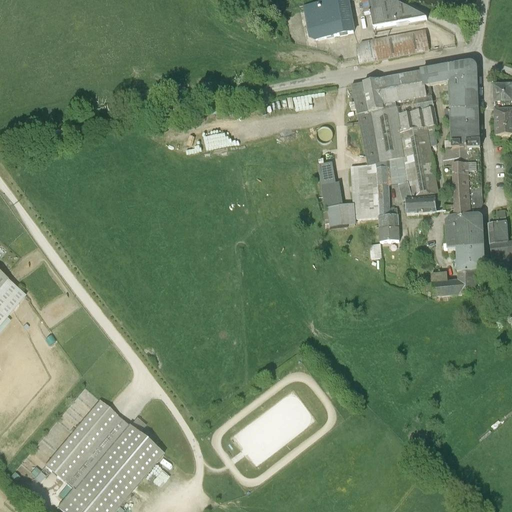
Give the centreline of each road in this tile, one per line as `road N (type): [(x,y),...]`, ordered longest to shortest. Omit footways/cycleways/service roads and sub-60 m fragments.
road 1 (track): [(0,186),(193,444),(200,470),(168,511)]
road 2 (unknown): [(341,76),(348,198)]
